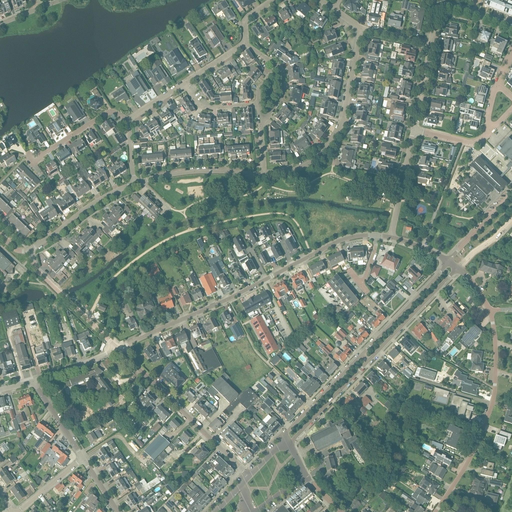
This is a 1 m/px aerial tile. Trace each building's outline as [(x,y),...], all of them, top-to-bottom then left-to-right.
[(14,11),(20,8),(17,0),(11,3),(14,11)] [(17,0),(20,8),(26,6),(25,3),(26,3),(24,0),(17,0)] [(243,0),(239,3),(243,9),(248,6),(248,7),(254,3),(252,0),(243,0)] [(360,6),(357,4),(360,0),(351,0),(352,0),(350,0),(349,0),(346,5),(347,6),(347,7),(349,9),(349,10),(352,12),(353,10),(357,13),(359,10),(358,9),(360,6)] [(492,0),(489,8),(494,10),(497,2),(492,0)] [(499,0),(497,0),(497,2),(494,10),(498,12),(502,4),(503,1),(499,0)] [(225,1),(215,8),(212,10),(215,16),(223,11),(224,14),(223,14),(228,22),(236,17),(231,10),(229,11),(227,8),(229,7),(225,1)] [(289,9),(293,15),(297,13),(296,12),(297,11),(305,17),(309,12),(309,13),(311,10),(302,3),(300,7),(297,5),(293,8),(292,7),(289,9)] [(506,6),(503,14),(508,16),(511,7),(511,5),(507,3),(506,6)] [(1,7),(5,15),(10,12),(7,4),(1,7)] [(385,16),(387,10),(380,8),(380,5),(373,4),(370,14),(369,14),(368,22),(378,24),(379,16),(378,16),(378,15),(385,16)] [(205,7),(201,10),(204,16),(209,13),(205,7)] [(290,18),(293,16),(287,7),(282,10),(282,11),(278,13),(278,14),(277,15),(279,18),(280,18),(283,22),(290,18)] [(413,13),(411,23),(418,24),(417,30),(420,31),(424,10),(411,8),(410,12),(413,13)] [(320,15),(315,12),(311,18),(316,21),(314,23),(319,27),(318,28),(319,28),(319,27),(322,29),(327,21),(322,17),(321,19),(318,17),(320,15)] [(392,14),(391,14),(390,15),(389,21),(388,21),(388,24),(388,25),(393,26),(393,25),(400,27),(402,16),(398,15),(398,18),(394,18),(394,16),(394,15),(393,14),(392,14)] [(265,28),(266,30),(268,33),(274,29),(272,26),(277,24),(273,17),(269,20),(268,19),(264,21),(267,26),(265,28)] [(447,26),(446,34),(448,34),(448,37),(458,39),(458,36),(456,35),(457,28),(455,28),(455,25),(450,24),(450,27),(447,26)] [(257,38),(261,36),(263,40),(270,36),(268,33),(266,30),(262,32),(258,25),(252,29),(257,38)] [(219,43),(220,43),(224,40),(216,26),(211,29),(212,31),(206,35),(208,38),(209,37),(211,40),(210,41),(214,48),(218,45),(217,44),(219,43)] [(329,30),(321,33),(324,40),(326,39),(328,43),(337,39),(335,35),(336,35),(335,31),(333,32),(331,33),(329,30)] [(490,35),(483,33),(482,35),(476,32),(477,32),(476,32),(474,43),(475,42),(476,43),(478,43),(479,43),(481,43),(483,42),(484,41),(487,43),(490,35)] [(156,38),(149,42),(152,46),(159,42),(156,38)] [(196,38),(189,43),(195,52),(192,54),(198,64),(202,62),(200,58),(203,56),(207,54),(201,45),(200,45),(196,38)] [(444,47),(443,51),(451,53),(453,44),(455,44),(456,40),(448,38),(448,41),(444,40),(444,45),(445,45),(444,47)] [(492,39),(489,45),(493,47),(492,48),(498,50),(496,53),(499,54),(498,56),(501,57),(504,51),(507,43),(497,38),(495,41),(492,39)] [(370,45),(369,50),(382,52),(382,50),(379,50),(380,45),(383,46),(384,42),(379,40),(374,39),(373,43),(371,43),(370,45)] [(279,50),(277,52),(278,52),(275,56),(281,60),(283,56),(285,57),(288,53),(289,52),(291,50),(290,48),(291,48),(287,43),(285,45),(280,41),(275,48),(279,50)] [(333,45),(324,49),(327,55),(331,53),(333,57),(343,53),(340,46),(334,48),(333,45)] [(410,50),(410,47),(402,45),(401,54),(406,55),(405,61),(414,62),(416,51),(410,50)] [(177,72),(181,70),(188,66),(184,60),(183,60),(176,50),(169,54),(169,55),(164,58),(170,67),(173,66),(174,66),(173,67),(177,73),(178,73),(177,72)] [(382,52),(369,50),(369,52),(368,56),(373,57),(378,58),(379,53),(382,54),(382,52)] [(248,51),(242,55),(243,58),(241,59),(242,61),(243,61),(251,56),(248,51)] [(283,56),(281,60),(286,63),(287,62),(289,63),(290,66),(295,64),(299,62),(299,61),(298,59),(294,56),(295,56),(289,52),(288,53),(285,57),(283,56)] [(442,61),(441,66),(444,66),(444,68),(448,69),(448,67),(451,68),(452,64),(450,64),(452,57),(442,55),(441,58),(442,58),(442,61)] [(247,67),(252,64),(253,65),(256,63),(258,62),(256,59),(254,60),(251,56),(243,61),(247,67)] [(331,70),(334,70),(343,72),(344,65),(338,64),(339,59),(333,60),(331,70)] [(161,66),(158,61),(150,66),(154,71),(151,73),(154,78),(150,81),(152,83),(153,83),(155,85),(158,84),(163,81),(166,85),(171,82),(168,77),(161,66)] [(484,61),(482,66),(484,67),(479,78),(486,80),(487,79),(491,81),(495,71),(489,69),(491,63),(484,61)] [(263,69),(258,62),(256,63),(261,69),(259,71),(254,68),(250,72),(258,79),(262,74),(260,73),(263,69)] [(370,65),(364,64),(363,71),(376,73),(376,71),(373,71),(374,66),(377,67),(378,64),(371,63),(370,65)] [(288,69),(289,76),(299,75),(305,74),(303,69),(303,64),(295,65),(296,68),(288,69)] [(399,71),(398,75),(402,76),(412,78),(413,72),(414,69),(412,69),(412,65),(405,64),(405,67),(404,67),(403,72),(399,71)] [(227,67),(222,70),(227,78),(232,75),(236,72),(233,69),(230,72),(227,67)] [(450,72),(439,69),(438,73),(439,73),(438,80),(446,82),(446,84),(450,85),(451,84),(451,80),(450,78),(451,77),(451,76),(450,75),(450,72)] [(227,78),(222,70),(217,73),(222,81),(227,78)] [(341,79),(343,72),(334,70),(332,77),(330,76),(329,80),(332,80),(335,81),(336,78),(341,79)] [(134,80),(126,85),(129,90),(128,90),(132,97),(137,94),(139,96),(142,94),(143,95),(150,90),(142,77),(141,78),(137,71),(131,75),(134,80)] [(362,77),(368,78),(367,82),(374,83),(374,80),(372,79),(372,75),(375,75),(376,73),(363,71),(362,77)] [(247,77),(249,79),(253,82),(254,83),(258,79),(250,72),(247,77)] [(299,78),(299,75),(289,76),(290,82),(297,81),(297,85),(305,84),(304,80),(302,80),(302,79),(301,78),(300,78),(299,78)] [(330,90),(339,92),(340,84),(332,83),(332,80),(329,80),(315,77),(314,81),(328,84),(328,86),(331,86),(330,90)] [(248,88),(253,82),(249,79),(243,86),(248,88)] [(202,91),(208,87),(205,82),(199,86),(202,91)] [(363,86),(360,85),(358,92),(371,95),(373,85),(364,83),(363,86)] [(402,83),(400,90),(410,92),(411,85),(402,83)] [(441,84),(441,88),(437,87),(436,94),(446,97),(447,90),(449,91),(450,86),(441,84)] [(208,87),(202,91),(205,96),(206,95),(211,92),(208,87)] [(477,93),(475,101),(483,103),(485,96),(486,96),(485,97),(486,97),(488,90),(485,90),(486,88),(481,87),(479,94),(477,93)] [(125,102),(129,100),(122,88),(111,95),(115,101),(115,100),(117,103),(124,99),(125,102)] [(293,90),(291,96),(301,99),(302,94),(307,95),(308,90),(301,88),(300,92),(293,90)] [(91,92),(94,96),(95,97),(90,100),(90,107),(95,110),(102,105),(102,100),(99,99),(101,96),(96,89),(91,92)] [(339,92),(330,90),(329,94),(326,93),(325,97),(337,99),(339,92)] [(410,92),(400,90),(399,96),(408,98),(410,92)] [(371,95),(358,92),(357,98),(363,100),(362,103),(371,105),(372,101),(373,97),(371,97),(371,95)] [(299,104),(301,99),(291,96),(289,102),(296,104),(295,108),(303,110),(304,105),(299,104)] [(180,104),(177,106),(179,109),(182,107),(190,102),(187,98),(179,103),(180,104)] [(326,103),(324,109),(334,111),(336,105),(329,103),(330,101),(324,99),(323,102),(326,103)] [(443,114),(444,110),(440,110),(441,106),(444,106),(445,101),(436,99),(436,102),(432,101),(431,108),(434,109),(433,112),(443,114)] [(75,101),(64,107),(71,117),(70,118),(74,123),(78,120),(79,122),(86,117),(75,101)] [(190,102),(182,107),(185,112),(193,107),(190,102)] [(395,105),(393,105),(392,105),(392,106),(391,106),(390,110),(403,113),(404,108),(406,108),(407,105),(396,102),(395,105)] [(479,118),(480,113),(466,110),(467,105),(461,103),(459,110),(465,111),(464,114),(474,117),(473,123),(472,122),(470,129),(476,130),(478,124),(480,125),(479,126),(480,126),(481,117),(481,118),(479,118)] [(360,108),(357,108),(356,114),(366,116),(367,112),(370,112),(371,106),(361,104),(360,108)] [(184,116),(187,115),(188,116),(196,112),(193,107),(185,112),(182,114),(184,116)] [(280,113),(286,118),(290,113),(292,115),(294,112),(289,108),(287,110),(284,108),(280,113)] [(166,109),(163,112),(164,113),(163,113),(169,122),(170,124),(171,125),(178,121),(177,119),(173,114),(171,115),(168,110),(167,111),(166,109)] [(333,118),(334,111),(324,109),(323,115),(320,114),(320,115),(318,114),(318,117),(326,119),(326,116),(333,118)] [(391,115),(391,116),(392,116),(393,116),(392,119),(404,121),(404,118),(402,118),(403,113),(390,110),(390,114),(390,115),(391,115)] [(162,121),(160,122),(163,128),(170,124),(169,122),(163,113),(159,116),(162,121)] [(214,122),(213,130),(218,129),(218,124),(223,124),(222,115),(222,113),(217,114),(218,115),(217,115),(217,122),(214,122)] [(286,118),(280,113),(275,118),(278,121),(277,123),(282,128),(284,125),(282,123),(286,118)] [(232,126),(231,119),(228,120),(228,114),(222,115),(223,124),(226,124),(226,126),(232,126)] [(356,114),(355,121),(359,121),(358,125),(364,126),(364,127),(368,128),(370,128),(371,124),(368,123),(368,121),(365,120),(366,116),(356,114)] [(427,124),(436,126),(437,121),(441,122),(442,115),(434,114),(434,117),(429,116),(427,124)] [(53,125),(47,128),(49,132),(52,130),(56,137),(62,133),(61,131),(63,130),(62,128),(65,126),(67,125),(61,115),(58,117),(53,120),(54,122),(55,123),(53,125)] [(193,122),(190,129),(194,130),(196,126),(204,128),(205,125),(206,116),(201,115),(199,123),(197,123),(193,122)] [(207,116),(206,116),(205,125),(210,126),(209,129),(213,130),(214,122),(211,122),(212,117),(211,117),(211,115),(207,115),(207,116)] [(160,122),(157,124),(154,119),(153,118),(149,121),(150,122),(155,130),(158,129),(160,132),(164,130),(163,128),(160,122)] [(314,128),(316,129),(323,134),(328,129),(324,126),(326,124),(320,119),(314,128)] [(111,120),(101,126),(103,129),(99,131),(102,136),(112,130),(115,135),(119,132),(111,120)] [(304,120),(299,126),(305,133),(306,131),(304,129),(304,128),(308,123),(305,121),(304,120)] [(152,132),(155,130),(150,122),(146,125),(149,129),(146,131),(149,135),(151,138),(155,136),(152,132)] [(277,130),(279,127),(273,122),(270,125),(277,130)] [(389,127),(388,132),(392,133),(401,135),(402,129),(397,127),(397,124),(391,123),(390,128),(389,127)] [(27,132),(26,135),(28,137),(32,144),(38,140),(41,145),(46,142),(41,134),(39,136),(36,132),(40,129),(42,128),(39,124),(37,125),(29,130),(29,131),(27,132)] [(242,130),(241,130),(241,135),(244,135),(250,134),(250,131),(253,131),(253,125),(242,126),(242,130)] [(146,131),(143,126),(139,129),(140,132),(139,133),(140,135),(142,139),(149,135),(146,131)] [(323,134),(316,129),(314,132),(312,130),(308,136),(314,140),(316,137),(319,140),(323,134)] [(353,129),(352,136),(364,138),(365,136),(362,136),(363,131),(353,129)] [(96,133),(92,135),(91,132),(85,136),(87,140),(86,140),(89,145),(94,142),(95,144),(101,141),(96,133)] [(384,137),(384,141),(394,143),(394,140),(400,141),(401,135),(392,133),(388,132),(387,138),(384,137)] [(305,135),(303,137),(302,136),(297,139),(298,140),(299,142),(304,150),(310,147),(308,145),(311,143),(305,135)] [(4,140),(3,141),(1,142),(2,143),(4,146),(0,148),(2,151),(6,149),(6,150),(10,147),(13,146),(16,143),(11,136),(8,138),(7,137),(6,136),(3,138),(3,139),(4,140)] [(350,142),(353,143),(352,147),(358,148),(362,149),(364,138),(352,136),(350,142)] [(271,145),(270,145),(270,150),(277,149),(280,149),(280,145),(283,145),(282,138),(279,138),(270,139),(271,145)] [(509,171),(511,169),(511,142),(508,139),(496,151),(503,157),(505,156),(511,162),(506,168),(509,171)] [(72,145),(68,147),(73,154),(75,152),(76,153),(85,148),(81,141),(76,144),(73,146),(72,145)] [(299,154),(304,150),(299,142),(293,145),(292,144),(290,145),(293,150),(295,148),(299,154)] [(432,145),(432,144),(427,143),(427,144),(424,143),(423,146),(422,152),(434,154),(435,149),(435,148),(435,145),(432,145)] [(390,146),(382,144),(381,152),(386,153),(385,156),(394,158),(396,151),(389,150),(390,146)] [(234,160),(233,148),(231,148),(231,146),(225,147),(226,152),(228,152),(228,157),(231,156),(231,160),(234,160)] [(357,153),(358,148),(352,147),(351,147),(350,151),(344,150),(342,156),(355,159),(355,157),(352,156),(353,152),(357,153)] [(65,149),(62,151),(56,155),(60,163),(70,157),(65,149)] [(271,162),(276,162),(276,163),(286,162),(285,152),(281,152),(281,153),(271,154),(271,162)] [(7,158),(4,155),(0,157),(0,163),(1,165),(4,163),(7,167),(16,161),(11,155),(7,158)] [(344,168),(356,170),(356,167),(354,165),(355,165),(355,164),(355,162),(355,161),(355,159),(342,156),(341,163),(345,164),(344,168)] [(493,171),(494,171),(481,158),(480,159),(479,157),(470,166),(470,167),(470,168),(471,169),(472,169),(472,168),(476,172),(470,180),(467,177),(459,186),(461,187),(458,191),(461,194),(462,193),(464,195),(464,196),(466,198),(466,197),(469,200),(468,201),(470,203),(471,202),(474,205),(473,206),(477,209),(488,197),(487,196),(494,189),(499,194),(508,185),(502,180),(500,178),(493,171)] [(420,160),(419,166),(422,167),(422,170),(429,171),(429,168),(428,168),(429,166),(429,165),(429,163),(436,164),(437,160),(433,159),(433,160),(422,158),(422,161),(420,160)] [(114,167),(120,175),(126,171),(121,164),(122,163),(120,159),(116,162),(118,164),(114,167)] [(379,170),(379,172),(384,173),(384,172),(390,173),(391,169),(392,170),(393,166),(386,164),(386,161),(379,159),(378,163),(379,163),(377,169),(379,170)] [(97,160),(96,160),(94,162),(98,169),(102,167),(97,160)] [(54,170),(55,172),(58,171),(57,169),(57,168),(53,162),(46,167),(47,169),(44,171),(48,177),(51,175),(50,173),(54,170)] [(80,171),(82,170),(79,165),(77,162),(73,165),(78,172),(80,171)] [(19,177),(26,169),(22,165),(13,174),(15,176),(17,174),(19,177)] [(120,175),(114,167),(111,169),(109,166),(106,168),(114,179),(120,175)] [(84,168),(82,170),(80,171),(84,176),(85,178),(88,175),(84,168)] [(26,169),(19,177),(22,179),(20,181),(22,183),(31,174),(26,169)] [(99,174),(96,176),(101,184),(107,180),(100,169),(97,171),(99,174)] [(427,173),(421,172),(418,171),(418,172),(418,174),(417,174),(416,179),(418,179),(417,183),(426,185),(427,181),(429,181),(429,177),(427,176),(427,173)] [(35,178),(31,174),(22,183),(24,184),(26,183),(28,185),(35,178)] [(101,184),(96,176),(93,178),(91,175),(87,177),(94,188),(101,184)] [(35,178),(28,185),(31,188),(29,190),(31,191),(40,183),(35,178)] [(79,187),(84,195),(90,191),(83,181),(80,183),(82,185),(79,187)] [(70,187),(67,189),(71,194),(73,193),(77,199),(84,195),(79,187),(76,190),(74,187),(71,189),(70,187)] [(63,201),(68,209),(74,205),(68,196),(71,194),(67,189),(64,191),(66,194),(61,198),(63,201)] [(137,202),(138,203),(141,205),(150,196),(148,194),(146,197),(144,195),(140,199),(137,202)] [(152,202),(150,200),(152,198),(150,196),(141,205),(144,208),(143,209),(144,210),(151,203),(152,202)] [(68,209),(63,201),(60,203),(58,200),(55,201),(53,198),(50,200),(54,205),(56,204),(62,212),(68,209)] [(0,204),(0,208),(1,209),(2,208),(3,210),(10,203),(5,199),(0,204)] [(49,199),(45,202),(49,208),(45,211),(51,220),(58,215),(57,214),(55,211),(56,210),(58,213),(59,213),(54,205),(50,200),(49,199)] [(10,203),(3,210),(5,211),(4,212),(6,215),(14,208),(16,205),(12,201),(10,203)] [(152,202),(151,203),(144,210),(143,211),(144,212),(145,211),(148,214),(149,213),(158,203),(156,202),(154,204),(152,202)] [(29,206),(34,213),(38,211),(33,203),(29,206)] [(152,216),(155,212),(156,213),(159,210),(157,208),(160,205),(158,203),(149,213),(152,216)] [(117,207),(118,208),(124,214),(123,215),(124,216),(128,213),(123,209),(119,205),(117,207)] [(117,207),(116,209),(113,207),(111,209),(120,218),(123,215),(124,214),(118,208),(117,207)] [(42,224),(40,221),(42,219),(45,224),(51,220),(45,211),(44,209),(35,214),(41,224),(42,224)] [(110,215),(118,222),(119,222),(118,221),(120,218),(111,209),(109,211),(112,213),(110,215)] [(8,220),(11,223),(12,222),(13,224),(20,217),(15,213),(8,220)] [(118,223),(118,222),(110,215),(108,216),(106,214),(104,216),(113,225),(115,227),(118,224),(118,225),(119,224),(118,223)] [(103,222),(106,226),(107,225),(110,228),(113,225),(104,216),(102,218),(104,220),(103,222)] [(14,226),(17,229),(24,221),(20,217),(13,224),(15,225),(14,226)] [(22,232),(28,225),(24,221),(17,229),(19,231),(20,230),(22,232)] [(28,225),(22,232),(23,233),(22,234),(25,237),(33,230),(28,225)] [(284,236),(286,239),(292,236),(288,229),(286,230),(284,226),(278,229),(282,238),(284,236)] [(263,235),(260,237),(263,244),(264,244),(270,241),(269,238),(270,237),(271,236),(270,234),(267,228),(260,231),(263,235)] [(98,239),(93,234),(94,233),(90,229),(88,231),(86,229),(84,231),(95,242),(98,239)] [(253,230),(247,234),(253,245),(253,246),(256,244),(258,243),(259,246),(257,247),(263,244),(260,237),(257,238),(256,237),(253,230)] [(83,237),(91,245),(95,242),(84,231),(82,233),(84,235),(83,237)] [(224,244),(228,241),(222,231),(211,235),(212,237),(211,238),(213,245),(220,242),(219,239),(222,237),(223,240),(222,241),(224,244)] [(77,238),(87,249),(91,245),(83,237),(81,239),(78,236),(77,238)] [(292,236),(286,239),(287,242),(285,243),(290,253),(297,250),(293,244),(296,243),(292,236)] [(77,238),(75,240),(77,243),(75,245),(76,246),(79,248),(80,247),(84,251),(84,252),(84,253),(88,249),(87,249),(77,238)] [(196,240),(201,249),(205,247),(200,238),(196,240)] [(245,250),(239,238),(232,241),(236,248),(233,250),(238,259),(245,255),(242,251),(245,250)] [(270,247),(266,249),(271,257),(274,256),(274,257),(276,260),(282,257),(280,253),(281,253),(279,250),(278,248),(277,247),(276,245),(270,247)] [(271,257),(266,249),(263,251),(264,254),(259,257),(260,260),(262,263),(264,267),(270,264),(268,259),(271,257)] [(357,259),(357,249),(350,250),(351,255),(348,256),(348,262),(353,262),(352,259),(357,259)] [(363,249),(357,249),(357,259),(358,262),(367,261),(367,254),(363,254),(363,249)] [(58,251),(56,253),(66,262),(68,259),(70,260),(73,257),(68,253),(66,255),(64,253),(63,252),(62,252),(61,253),(58,251)] [(240,280),(243,278),(241,275),(243,274),(239,267),(237,264),(239,263),(233,251),(229,253),(234,262),(227,266),(232,276),(233,275),(237,281),(238,281),(238,282),(240,280)] [(55,259),(63,267),(64,266),(63,265),(66,262),(56,253),(54,255),(57,257),(55,259)] [(340,253),(334,256),(338,264),(344,261),(345,263),(348,261),(344,254),(341,255),(340,253)] [(0,270),(1,272),(0,272),(0,273),(2,275),(3,274),(6,277),(6,276),(7,275),(13,275),(12,269),(14,268),(0,254),(0,270)] [(389,269),(394,272),(395,270),(397,270),(400,264),(398,263),(399,261),(386,255),(385,258),(382,257),(380,258),(379,261),(380,263),(382,264),(390,268),(389,269)] [(326,263),(329,270),(339,266),(338,264),(334,256),(327,259),(328,261),(326,263)] [(51,258),(49,260),(60,271),(63,267),(55,259),(53,261),(51,258)] [(48,267),(52,270),(56,274),(60,271),(49,260),(47,262),(50,265),(48,267)] [(226,287),(226,288),(228,287),(228,286),(229,285),(223,274),(224,274),(217,261),(211,264),(218,277),(224,288),(226,287)] [(245,263),(241,265),(244,271),(248,269),(250,274),(256,271),(254,267),(255,267),(253,264),(251,261),(246,264),(245,263)] [(491,277),(499,279),(503,268),(495,266),(483,261),(479,271),(488,274),(489,273),(492,274),(491,277)] [(322,262),(316,265),(320,273),(326,270),(327,272),(329,270),(326,263),(323,264),(322,262)] [(152,271),(143,274),(145,279),(160,273),(156,265),(150,267),(152,271)] [(320,273),(316,265),(309,269),(310,270),(307,272),(311,280),(314,278),(313,276),(320,273)] [(380,269),(374,267),(371,276),(376,278),(380,269)] [(411,268),(407,272),(408,273),(408,274),(409,275),(410,274),(413,278),(409,282),(408,280),(404,284),(409,289),(421,277),(418,274),(418,275),(411,268)] [(301,273),(296,275),(300,282),(303,280),(304,283),(308,281),(306,277),(304,278),(301,273)] [(190,277),(192,281),(195,287),(199,285),(194,274),(191,275),(190,277)] [(201,281),(208,295),(211,294),(212,293),(215,292),(209,279),(212,278),(211,274),(207,275),(208,276),(208,278),(201,281)] [(322,295),(340,281),(338,278),(340,276),(339,274),(338,275),(318,291),(322,295)] [(296,275),(291,278),(294,283),(292,284),(295,290),(297,289),(298,291),(303,289),(300,282),(296,275)] [(346,283),(345,281),(343,283),(340,281),(322,295),(326,300),(346,283)] [(278,284),(279,285),(285,296),(286,298),(288,297),(286,294),(291,291),(288,286),(286,287),(284,282),(281,283),(281,282),(278,284)] [(347,285),(346,283),(326,300),(329,304),(347,289),(345,286),(347,285)] [(398,291),(394,288),(389,283),(386,287),(390,291),(386,295),(383,292),(381,294),(384,297),(380,301),(385,305),(394,296),(395,295),(394,295),(398,291)] [(285,296),(279,285),(274,288),(276,293),(274,294),(278,300),(285,296)] [(159,301),(163,310),(173,306),(171,299),(174,298),(169,287),(165,288),(168,296),(164,298),(164,299),(159,301)] [(353,292),(352,290),(350,292),(347,289),(329,304),(333,309),(353,292)] [(202,298),(199,290),(191,293),(195,301),(202,298)] [(259,295),(265,305),(271,302),(265,292),(259,295)] [(333,309),(337,313),(355,298),(352,295),(355,293),(353,292),(333,309)] [(192,303),(190,299),(187,293),(182,295),(183,298),(180,300),(183,307),(192,303)] [(254,298),(259,308),(265,305),(259,295),(254,298)] [(254,298),(248,301),(253,311),(259,308),(254,298)] [(360,298),(357,301),(355,298),(337,313),(340,317),(358,303),(362,300),(360,298)] [(151,301),(142,305),(136,307),(137,309),(136,309),(140,320),(151,315),(150,313),(155,310),(151,301)] [(247,315),(253,311),(248,301),(242,305),(247,315)] [(29,306),(20,308),(21,313),(30,311),(34,310),(32,305),(29,306)] [(452,307),(450,309),(460,319),(465,315),(455,305),(454,306),(453,306),(452,307)] [(1,314),(5,329),(20,324),(15,310),(1,314)] [(349,311),(342,318),(347,323),(354,315),(352,313),(349,311)] [(377,318),(376,319),(380,324),(385,319),(382,315),(383,314),(379,311),(375,315),(377,318)] [(226,313),(220,316),(224,323),(227,322),(228,324),(233,322),(229,316),(228,317),(226,313)] [(317,315),(309,320),(311,323),(319,319),(317,315)] [(251,321),(254,327),(264,322),(261,316),(251,321)] [(450,334),(460,321),(456,318),(452,322),(451,321),(446,316),(438,324),(446,332),(446,331),(450,334)] [(370,320),(367,323),(371,327),(372,325),(375,329),(380,324),(376,319),(373,317),(370,320)] [(133,318),(126,321),(130,331),(137,327),(135,321),(135,322),(133,318)] [(218,328),(213,319),(207,322),(208,324),(204,326),(207,332),(211,330),(212,331),(218,328)] [(302,325),(304,330),(311,326),(309,321),(302,325)] [(254,327),(257,333),(267,327),(264,322),(254,327)] [(411,332),(419,340),(422,337),(420,335),(423,333),(425,335),(428,331),(419,323),(411,332)] [(238,324),(232,327),(238,338),(243,335),(238,324)] [(475,325),(472,328),(462,339),(469,346),(482,332),(475,325)] [(190,329),(194,339),(201,336),(202,339),(206,338),(202,331),(200,332),(197,326),(193,328),(192,327),(189,328),(190,329)] [(466,329),(463,326),(459,331),(457,328),(447,338),(453,343),(462,333),(466,329)] [(267,327),(257,333),(260,338),(270,333),(267,327)] [(40,340),(42,340),(39,328),(29,331),(33,346),(41,344),(40,340)] [(359,336),(364,341),(369,336),(365,332),(366,331),(363,328),(359,331),(362,334),(359,336)] [(344,338),(347,335),(341,329),(338,332),(344,338)] [(30,368),(33,367),(31,359),(28,360),(24,345),(25,344),(21,330),(12,332),(15,341),(14,342),(15,346),(15,347),(22,371),(30,368)] [(179,334),(178,334),(177,334),(177,335),(176,335),(180,345),(185,343),(188,342),(187,338),(184,332),(179,334)] [(344,339),(338,332),(335,335),(341,341),(344,339)] [(441,344),(434,332),(430,334),(432,337),(435,343),(436,342),(439,347),(441,344)] [(260,338),(263,344),(273,339),(270,333),(260,338)] [(86,336),(79,339),(79,341),(80,344),(81,343),(84,351),(91,348),(88,342),(87,339),(86,337),(86,336)] [(364,341),(359,336),(357,339),(354,336),(351,340),(354,344),(355,342),(359,346),(364,341)] [(174,343),(172,337),(168,339),(167,339),(165,340),(164,341),(165,343),(161,344),(167,357),(171,355),(169,350),(176,347),(174,343)] [(411,339),(409,342),(405,338),(399,344),(405,349),(408,352),(413,347),(416,349),(418,347),(411,339)] [(273,339),(263,344),(266,349),(276,344),(273,339)] [(71,342),(61,344),(65,357),(68,356),(68,357),(75,355),(73,348),(71,342)] [(193,351),(188,342),(185,343),(187,346),(185,349),(188,354),(191,353),(203,375),(222,367),(212,349),(204,354),(203,352),(198,351),(197,352),(196,350),(193,351)] [(293,343),(291,345),(298,352),(299,353),(301,351),(296,347),(293,343)] [(276,344),(266,349),(269,355),(279,350),(279,351),(280,351),(281,349),(279,345),(277,346),(276,344)] [(345,351),(343,353),(347,358),(352,353),(349,349),(350,348),(346,345),(343,348),(345,351)] [(152,361),(159,358),(156,352),(155,353),(150,347),(149,348),(148,348),(143,352),(149,360),(150,359),(152,361)] [(325,347),(322,350),(328,355),(331,352),(325,347)] [(61,353),(59,349),(51,351),(54,361),(55,361),(55,362),(58,361),(58,360),(62,359),(61,353)] [(347,358),(343,353),(340,350),(334,357),(338,361),(339,359),(342,363),(347,358)] [(394,350),(388,356),(393,360),(396,357),(399,360),(402,357),(399,354),(394,350)] [(473,363),(471,371),(474,371),(474,373),(478,373),(478,372),(482,373),(484,365),(480,364),(482,353),(472,351),(470,363),(473,363)] [(35,355),(36,358),(38,366),(47,363),(45,356),(44,356),(43,353),(36,355),(35,355)] [(11,361),(6,363),(3,354),(0,354),(0,360),(1,364),(2,364),(6,375),(14,373),(11,361)] [(277,356),(270,363),(273,366),(280,359),(277,356)] [(335,362),(328,356),(326,358),(330,362),(328,364),(331,367),(326,372),(330,376),(337,368),(333,364),(335,362)] [(382,362),(377,368),(380,371),(379,372),(384,377),(389,372),(394,377),(398,373),(392,368),(391,370),(382,362)] [(165,380),(167,379),(177,389),(184,382),(177,375),(180,372),(171,363),(160,375),(165,380)] [(303,367),(310,374),(312,371),(306,365),(303,367)] [(288,366),(284,369),(293,378),(297,375),(288,366)] [(320,371),(321,370),(317,366),(315,368),(318,370),(315,374),(315,376),(323,383),(328,378),(323,374),(320,371)] [(310,374),(303,367),(300,370),(307,376),(310,374)] [(71,387),(64,389),(66,394),(69,396),(74,394),(73,390),(91,383),(102,397),(106,394),(109,392),(110,394),(115,390),(110,383),(108,385),(104,381),(106,379),(103,376),(102,378),(100,375),(102,373),(97,368),(93,371),(69,380),(71,387)] [(421,369),(419,375),(418,376),(434,381),(436,374),(421,369)] [(463,388),(461,392),(476,396),(479,386),(472,384),(473,382),(466,380),(467,377),(461,375),(462,374),(457,371),(454,376),(458,378),(457,380),(461,382),(460,387),(463,388)] [(212,387),(230,404),(238,395),(225,382),(229,378),(225,373),(212,387)] [(372,373),(367,378),(372,384),(376,380),(378,382),(380,380),(378,378),(372,373)] [(258,381),(265,388),(268,385),(263,381),(265,379),(263,377),(258,381)] [(302,401),(302,402),(296,397),(298,395),(279,377),(276,380),(277,381),(277,383),(278,384),(276,385),(278,387),(285,394),(283,396),(290,403),(297,410),(299,408),(299,409),(304,404),(304,403),(302,401)] [(309,380),(306,383),(309,387),(315,392),(320,386),(314,381),(312,379),(310,381),(309,380)] [(387,389),(387,387),(381,381),(378,384),(383,390),(383,391),(385,391),(387,389)] [(300,389),(304,392),(303,392),(309,398),(315,392),(309,387),(306,383),(300,389)] [(368,389),(362,383),(353,392),(359,398),(368,389)] [(269,387),(267,389),(272,394),(273,395),(275,393),(275,392),(270,387),(269,387)] [(239,396),(235,400),(239,404),(240,404),(242,406),(246,402),(248,404),(250,406),(258,398),(256,395),(254,393),(252,391),(249,388),(239,396)] [(199,400),(202,397),(207,392),(205,389),(199,396),(196,393),(194,395),(189,390),(184,395),(189,399),(188,399),(192,403),(197,398),(199,400)] [(150,413),(155,408),(151,405),(155,401),(148,395),(147,396),(146,396),(146,397),(144,398),(140,394),(126,407),(131,412),(138,405),(144,412),(146,410),(150,413)] [(28,395),(23,398),(26,404),(28,403),(30,406),(34,404),(32,400),(30,401),(28,395)] [(350,396),(342,404),(346,408),(350,404),(352,406),(356,402),(350,396)] [(365,396),(360,402),(365,408),(370,403),(371,403),(372,402),(365,396)] [(200,414),(210,404),(209,404),(205,408),(201,404),(205,399),(202,397),(200,399),(199,400),(195,405),(197,407),(195,408),(200,414)] [(267,397),(262,402),(264,403),(265,404),(268,407),(270,409),(274,404),(270,399),(269,400),(267,397)] [(470,401),(454,397),(453,397),(454,398),(452,405),(458,406),(457,407),(460,408),(457,418),(469,421),(471,412),(472,412),(473,412),(472,412),(473,409),(472,409),(473,406),(468,404),(468,401),(470,402),(470,401)] [(0,399),(0,400),(2,409),(3,412),(4,412),(9,411),(10,410),(13,409),(10,402),(7,403),(6,398),(0,399)] [(23,406),(26,404),(23,398),(17,400),(20,405),(18,406),(19,410),(24,409),(23,406)] [(281,403),(275,410),(278,413),(279,412),(282,415),(281,416),(287,421),(293,415),(287,409),(281,403)] [(290,407),(287,409),(293,415),(297,410),(290,403),(288,405),(290,407)] [(212,406),(210,404),(200,414),(205,419),(211,414),(207,411),(212,406)] [(148,415),(142,421),(143,422),(146,425),(155,415),(157,416),(158,415),(159,417),(165,411),(160,406),(155,411),(153,409),(150,413),(149,413),(151,415),(150,417),(148,416),(148,415)] [(369,411),(364,407),(360,411),(365,416),(369,411)] [(232,415),(230,414),(226,409),(222,413),(228,418),(232,415)] [(164,422),(170,416),(165,411),(159,417),(162,419),(161,420),(163,423),(164,422)] [(16,418),(18,425),(26,422),(23,414),(18,416),(18,417),(16,418)] [(133,416),(127,420),(132,426),(137,422),(133,416)] [(219,417),(208,428),(210,429),(209,430),(212,432),(213,432),(214,433),(218,429),(219,430),(221,428),(220,427),(225,422),(219,417)] [(274,417),(268,423),(277,431),(279,429),(281,428),(280,427),(281,427),(280,425),(281,423),(274,417)] [(165,425),(162,428),(167,432),(172,427),(175,431),(180,426),(174,420),(169,425),(167,427),(165,425)] [(328,429),(309,438),(317,454),(341,442),(347,454),(347,453),(350,452),(352,451),(352,450),(349,445),(352,444),(364,461),(371,457),(358,439),(357,439),(355,436),(351,437),(347,427),(347,426),(347,425),(346,425),(345,425),(343,420),(332,425),(331,423),(330,423),(329,423),(327,424),(326,425),(328,429)] [(44,433),(48,427),(44,424),(43,424),(40,422),(33,431),(35,432),(33,433),(40,438),(44,433)] [(252,457),(252,456),(254,454),(254,455),(254,454),(246,447),(237,437),(242,431),(234,423),(219,438),(223,441),(222,442),(225,445),(225,444),(232,451),(234,454),(235,453),(238,456),(238,457),(243,463),(244,462),(244,463),(246,463),(246,462),(247,462),(252,457)] [(276,432),(277,431),(268,423),(264,427),(273,435),(275,433),(277,432),(276,432)] [(157,424),(152,430),(156,433),(161,427),(157,424)] [(93,433),(87,436),(92,444),(97,440),(102,437),(99,431),(102,429),(99,425),(95,428),(97,430),(96,431),(95,430),(94,431),(95,432),(93,433)] [(496,434),(497,428),(487,425),(485,430),(488,431),(496,434)] [(445,445),(457,450),(459,446),(457,445),(461,436),(462,437),(465,432),(449,426),(447,431),(452,433),(450,438),(448,438),(445,445)] [(53,431),(48,427),(44,433),(40,438),(43,441),(45,438),(48,441),(49,442),(55,433),(52,431),(53,431)] [(260,431),(263,434),(269,440),(271,437),(271,438),(273,436),(272,436),(273,435),(264,427),(260,431)] [(501,451),(502,447),(504,447),(506,440),(508,434),(500,431),(498,437),(496,436),(494,444),(493,448),(501,451)] [(186,432),(180,438),(182,440),(181,440),(186,445),(189,442),(188,441),(192,437),(186,432)] [(269,440),(263,434),(259,439),(265,444),(267,442),(269,440),(268,440),(269,440)] [(160,435),(144,452),(145,453),(148,455),(154,461),(170,444),(162,437),(160,435)] [(43,441),(40,438),(34,446),(37,449),(43,441)] [(58,442),(56,445),(51,450),(47,456),(45,455),(35,467),(39,470),(48,458),(55,463),(56,463),(64,452),(66,449),(58,442)] [(133,442),(130,445),(137,452),(140,449),(133,442)] [(247,442),(245,445),(246,447),(254,454),(260,449),(255,444),(252,447),(249,444),(247,442)] [(47,443),(40,452),(44,455),(51,446),(47,443)] [(100,458),(109,452),(106,447),(103,449),(97,453),(99,456),(98,456),(99,458),(100,457),(100,458)] [(200,462),(208,453),(202,448),(200,450),(200,449),(198,451),(195,448),(191,453),(195,456),(200,462)] [(428,454),(426,457),(434,461),(436,458),(443,462),(449,465),(450,464),(453,458),(437,450),(433,456),(428,454)] [(64,452),(56,463),(60,466),(61,465),(63,467),(64,466),(65,466),(68,461),(66,460),(69,456),(64,452)] [(109,452),(100,458),(103,463),(107,461),(109,460),(111,462),(114,460),(112,458),(113,458),(109,452)] [(168,456),(164,452),(153,463),(160,469),(164,465),(162,463),(168,456)] [(218,475),(219,476),(225,481),(234,471),(215,454),(209,461),(211,463),(209,465),(209,466),(212,469),(213,470),(215,468),(220,473),(218,475)] [(323,479),(324,480),(327,483),(329,480),(328,479),(331,476),(334,475),(334,476),(333,471),(336,470),(333,457),(324,459),(328,474),(323,479)] [(494,473),(492,472),(494,463),(484,461),(483,467),(487,468),(486,471),(482,470),(480,475),(487,477),(487,476),(492,477),(492,478),(496,479),(497,474),(494,474),(494,473)] [(115,463),(112,464),(106,469),(108,471),(107,471),(109,473),(109,474),(116,469),(119,468),(115,463)] [(434,474),(436,475),(435,476),(441,480),(446,471),(440,467),(440,468),(432,464),(428,471),(424,469),(422,472),(427,475),(429,472),(434,475),(434,474)] [(116,469),(109,474),(113,479),(116,476),(116,477),(118,476),(118,475),(119,474),(122,473),(119,468),(116,469)] [(0,477),(2,479),(8,475),(5,470),(0,472),(0,477)] [(8,475),(2,479),(6,485),(11,482),(12,483),(16,480),(11,473),(8,475)] [(76,482),(80,477),(76,473),(72,478),(70,477),(68,480),(71,483),(73,481),(76,482)] [(226,484),(227,483),(225,481),(219,476),(215,480),(222,488),(225,485),(225,486),(226,484)] [(80,477),(76,482),(74,485),(80,490),(83,486),(81,485),(85,480),(80,477)] [(146,492),(161,482),(157,477),(147,484),(144,479),(140,482),(146,492)] [(122,480),(115,484),(117,487),(118,489),(118,488),(119,489),(128,483),(124,478),(122,480)] [(433,495),(437,490),(439,486),(433,482),(432,483),(425,478),(419,486),(433,495)] [(475,479),(473,490),(472,494),(482,496),(483,489),(485,483),(488,484),(488,485),(501,488),(502,483),(484,479),(483,481),(480,480),(476,479),(475,479)] [(222,488),(215,480),(211,485),(213,487),(218,492),(221,490),(222,489),(222,488)] [(131,488),(128,483),(119,489),(120,491),(120,492),(121,494),(121,493),(122,494),(125,492),(126,492),(127,491),(128,490),(131,488)] [(169,483),(165,487),(172,494),(175,491),(169,483)] [(14,496),(21,492),(17,486),(10,491),(14,496)] [(192,491),(207,504),(208,502),(209,503),(210,501),(210,500),(205,495),(196,487),(192,491)] [(218,492),(213,487),(209,491),(214,496),(217,494),(218,493),(218,492)] [(304,488),(300,491),(301,492),(308,500),(314,495),(307,487),(305,489),(304,488)] [(417,488),(411,497),(422,505),(424,503),(427,505),(430,500),(425,496),(426,494),(417,488)] [(195,502),(202,509),(204,507),(205,507),(206,505),(207,504),(192,491),(188,495),(195,502)] [(214,497),(214,496),(209,491),(205,495),(210,500),(213,498),(214,497)] [(303,504),(308,500),(301,492),(300,493),(299,491),(296,494),(297,495),(303,504)] [(21,492),(14,496),(18,502),(25,497),(21,492)] [(387,496),(383,492),(378,496),(383,501),(387,496)] [(127,504),(128,504),(137,498),(134,493),(131,495),(125,499),(126,502),(127,504)] [(154,493),(149,496),(144,500),(146,503),(151,499),(152,498),(154,496),(155,495),(154,493)] [(487,493),(484,503),(496,506),(499,496),(487,493)] [(90,494),(87,497),(89,499),(86,503),(84,501),(82,504),(85,506),(86,505),(90,508),(88,510),(90,511),(92,511),(93,511),(95,511),(98,509),(96,507),(99,503),(96,501),(97,499),(92,495),(92,496),(90,494)] [(299,508),(303,504),(297,495),(296,496),(295,495),(291,498),(292,499),(299,508)] [(140,497),(137,498),(128,504),(131,510),(134,507),(135,508),(136,507),(136,506),(138,505),(137,505),(140,503),(143,501),(140,497)] [(151,499),(146,503),(149,507),(150,506),(155,502),(154,501),(152,498),(151,499)] [(294,511),(299,508),(292,499),(291,500),(290,499),(286,502),(287,503),(294,511)] [(170,510),(174,506),(171,503),(169,501),(165,505),(170,510)] [(356,501),(350,507),(355,511),(361,505),(356,501)] [(202,509),(195,502),(191,506),(197,511),(199,511),(200,511),(201,511),(202,510),(202,509)] [(295,511),(294,511),(287,503),(283,506),(277,511),(276,510),(276,511),(276,510),(273,511),(295,511)] [(315,508),(316,510),(321,506),(318,503),(309,510),(311,511),(315,508)]
